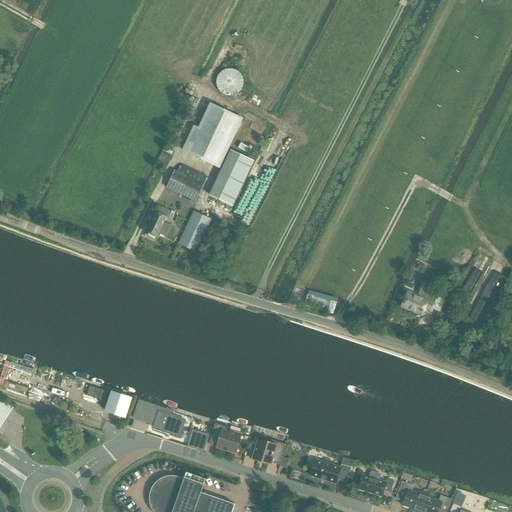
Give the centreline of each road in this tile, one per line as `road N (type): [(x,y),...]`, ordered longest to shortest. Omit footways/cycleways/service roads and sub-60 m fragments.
road 1 (tertiary): [(511,390),(0,215)]
road 2 (track): [(335,325),(417,180),(464,205),(511,110)]
road 3 (tertiary): [(369,511),(162,444),(141,445)]
